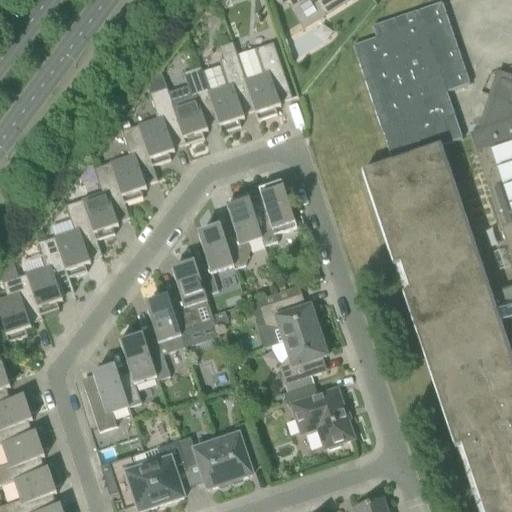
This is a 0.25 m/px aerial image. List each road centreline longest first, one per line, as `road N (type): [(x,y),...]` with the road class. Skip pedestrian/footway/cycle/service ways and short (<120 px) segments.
road 1 (residential): [(97,511),(53,375),(204,178),(294,146)]
road 2 (residential): [(294,146),(400,462)]
road 3 (secondary): [(0,145),(109,0)]
road 4 (residential): [(400,462),(251,511)]
